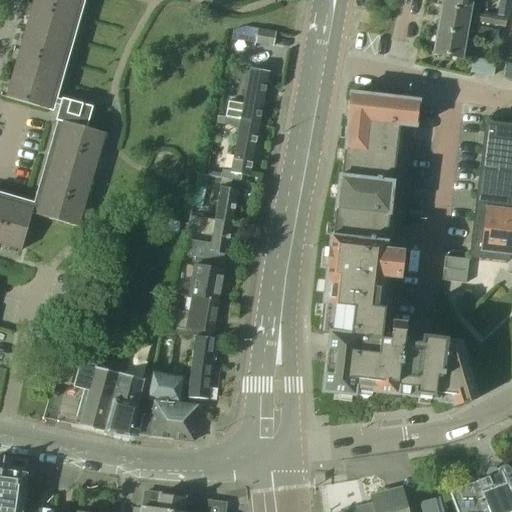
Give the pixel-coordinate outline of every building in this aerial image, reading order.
[(46,111),(78,0),(33,0),(4,99),(46,111)] [(443,0),(442,8),(468,12),(470,0),(443,0)] [(442,8),(438,31),(464,36),(468,12),(442,8)] [(473,24),(504,29),(505,30),(507,21),(475,15),(473,24)] [(476,38),(501,42),(502,36),(490,34),(491,31),(477,28),(476,38)] [(272,48),(274,34),(257,31),(254,44),(272,48)] [(460,59),(461,57),(468,58),(470,48),(462,47),(464,36),(438,31),(434,55),(460,59)] [(471,60),(469,74),(476,75),(492,78),(492,77),(495,63),(472,59),(471,60)] [(511,82),(511,67),(505,66),(501,79),(511,82)] [(227,103),(224,120),(240,122),(258,126),(267,74),(249,71),(242,106),(227,103)] [(354,392),(370,394),(437,402),(438,394),(449,396),(453,407),(476,400),(458,344),(430,340),(421,339),(420,345),(401,343),(403,327),(392,326),(390,326),(396,279),(397,280),(398,280),(399,275),(401,254),(399,254),(400,243),(402,228),(403,217),(412,141),(414,127),(416,108),(417,102),(399,100),(349,94),(339,178),(337,177),(330,237),(328,237),(317,335),(327,336),(320,394),(333,395),(332,401),(351,403),(351,397),(353,398),(354,392)] [(76,228),(103,135),(85,129),(91,109),(60,100),(54,122),(61,124),(34,216),(76,228)] [(208,170),(207,177),(220,179),(226,179),(226,181),(230,182),(230,181),(239,183),(241,175),(249,176),(258,126),(240,122),(231,172),(221,171),(208,170)] [(511,211),(508,211),(511,175),(511,128),(484,125),(468,258),(507,262),(508,256),(511,256),(511,211)] [(220,179),(213,221),(230,223),(235,192),(228,191),(230,182),(226,181),(226,179),(220,179)] [(0,245),(19,251),(31,209),(0,200),(0,245)] [(185,241),(182,256),(194,258),(194,259),(216,262),(222,263),(224,255),(230,223),(213,221),(209,244),(185,241)] [(445,258),(443,270),(466,273),(467,261),(445,258)] [(193,267),(187,297),(190,298),(216,303),(221,272),(221,271),(222,263),(216,262),(194,259),(193,267)] [(443,270),(442,281),(465,284),(466,273),(443,270)] [(170,326),(168,335),(192,339),(203,339),(204,332),(211,334),(216,303),(190,298),(187,319),(184,319),(182,328),(170,326)] [(192,339),(187,399),(197,400),(207,401),(209,378),(210,369),(213,340),(203,339),(192,339)] [(69,385),(77,355),(63,351),(54,381),(69,385)] [(130,439),(144,381),(80,366),(75,387),(88,390),(79,426),(130,439)] [(193,442),(197,408),(179,404),(181,381),(152,375),(146,401),(152,402),(150,417),(141,416),(139,435),(149,436),(148,437),(193,442)] [(511,511),(511,477),(506,480),(505,478),(506,477),(507,476),(508,475),(509,473),(509,471),(509,470),(509,469),(508,468),(507,467),(506,466),(503,465),(502,465),(499,466),(497,468),(496,469),(496,470),(496,472),(496,473),(496,475),(488,478),(448,493),(455,511),(511,511)] [(0,511),(20,511),(25,476),(5,473),(5,472),(0,470),(0,511)] [(406,511),(401,491),(371,499),(373,507),(353,511),(406,511)] [(145,493),(142,511),(225,511),(226,505),(193,500),(145,493)] [(441,511),(438,499),(419,504),(421,511),(441,511)]
